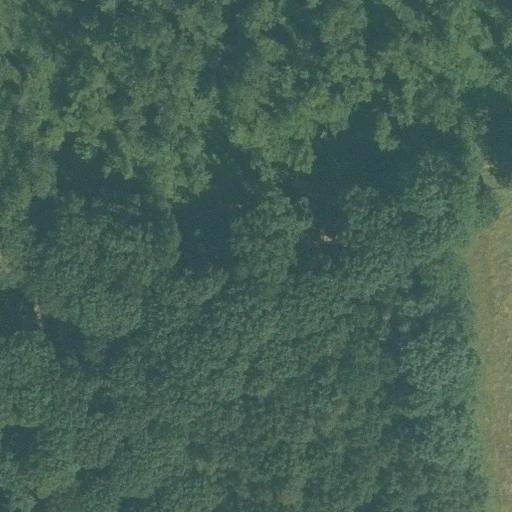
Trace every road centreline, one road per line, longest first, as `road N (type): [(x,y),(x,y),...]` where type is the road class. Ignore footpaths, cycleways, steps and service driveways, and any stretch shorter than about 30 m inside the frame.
road 1 (track): [(511,170),(0,234)]
road 2 (track): [(0,284),(31,511)]
